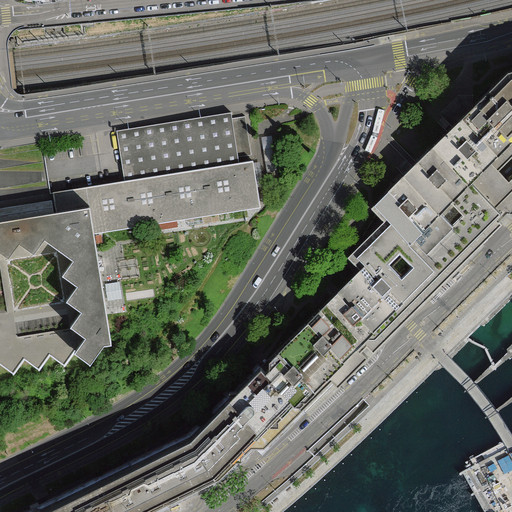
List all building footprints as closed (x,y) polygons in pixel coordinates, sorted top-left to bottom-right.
[(511,140),(511,69),(465,115),(501,151),(507,146),(511,140)] [(125,181),(240,162),(239,156),(232,118),(232,112),(117,130),(118,138),(125,181)] [(451,129),(449,130),(454,134),(487,166),(493,161),(501,151),(465,115),(451,129)] [(245,116),(232,118),(239,156),(252,154),(245,116)] [(440,148),(473,180),(482,172),(487,166),(454,134),(449,130),(436,144),(440,148)] [(511,140),(507,146),(501,151),(493,161),(501,169),(511,157),(511,191),(499,205),(503,210),(505,211),(506,212),(509,210),(511,210),(511,140)] [(440,148),(436,144),(418,161),(422,166),(455,199),(473,180),(440,148)] [(511,178),(511,157),(501,169),(511,179),(511,178)] [(54,192),(57,211),(90,206),(94,233),(261,206),(258,186),(253,160),(240,162),(125,181),(54,192)] [(422,166),(418,161),(415,164),(409,170),(404,175),(442,212),(453,201),(455,199),(422,166)] [(511,178),(511,179),(501,169),(493,161),(487,166),(482,172),(473,180),(495,202),(499,205),(511,191),(511,178)] [(453,224),(442,212),(404,175),(374,205),(392,223),(409,241),(413,237),(427,251),(453,224)] [(500,213),(503,210),(499,205),(495,202),(473,180),(455,199),(453,201),(464,212),(453,224),(427,251),(413,237),(409,241),(400,251),(412,263),(401,274),(391,285),(404,299),(375,328),(366,337),(376,337),(500,213)] [(464,212),(453,201),(442,212),(453,224),(464,212)] [(358,256),(392,223),(374,205),(370,208),(375,213),(343,265),(353,275),(365,263),(358,256)] [(0,250),(9,257),(20,242),(35,253),(45,238),(73,259),(62,273),(78,284),(67,299),(82,310),(71,325),(87,336),(76,351),(91,361),(105,342),(112,341),(108,315),(97,249),(94,233),(90,206),(57,211),(0,220),(0,250)] [(503,216),(506,212),(505,211),(503,210),(500,213),(376,337),(366,337),(365,338),(358,345),(345,358),(328,375),(317,386),(299,405),(301,407),(303,409),(332,381),(338,386),(369,356),(363,350),(367,345),(373,351),(405,319),(504,222),(500,219),(503,216)] [(409,241),(392,223),(358,256),(365,263),(353,275),(338,289),(375,328),(404,299),(391,285),(401,274),(389,262),(400,251),(409,241)] [(0,363),(15,373),(25,359),(40,370),(51,355),(66,365),(76,351),(87,336),(71,325),(82,310),(67,299),(78,284),(62,273),(73,259),(45,238),(35,253),(20,242),(9,257),(0,250),(0,363)] [(412,263),(400,251),(389,262),(401,274),(412,263)] [(375,328),(338,289),(327,300),(365,338),(366,337),(375,328)] [(365,338),(327,300),(320,307),(358,345),(365,338)] [(358,345),(320,307),(307,319),(345,358),(358,345)] [(345,358),(307,319),(290,336),(328,375),(345,358)] [(328,375),(290,336),(279,348),(317,386),(328,375)] [(317,386),(279,348),(261,367),(290,395),(299,405),(317,386)] [(290,395),(261,367),(259,365),(230,396),(259,425),(290,395)] [(265,446),(303,409),(301,407),(299,405),(290,395),(259,425),(240,444),(245,448),(248,452),(253,447),(265,446)] [(240,444),(259,425),(230,396),(191,435),(215,469),(231,453),(239,454),(243,454),(242,451),(240,444)] [(125,511),(143,503),(145,502),(215,469),(191,435),(127,465),(101,477),(117,511),(125,511)] [(152,511),(221,479),(248,452),(245,448),(240,444),(242,451),(243,454),(239,454),(231,453),(215,469),(145,502),(143,503),(147,511),(152,511)] [(117,511),(101,477),(32,511),(117,511)] [(147,511),(143,503),(125,511),(147,511)]
